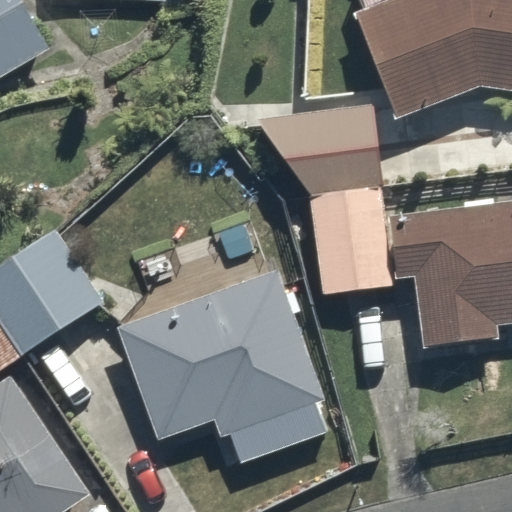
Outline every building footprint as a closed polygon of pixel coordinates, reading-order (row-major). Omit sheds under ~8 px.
[(34,0),(0,0),(0,91),(63,62),(34,0)] [(511,0),(376,0),(351,10),(395,111),(478,87),(511,93),(511,0)] [(311,193),(385,184),(375,102),(267,115),(311,193)] [(385,184),(311,193),(325,302),(398,293),(390,226),(385,184)] [(423,345),(511,334),(511,211),(390,226),(398,293),(417,290),(423,345)] [(0,260),(0,308),(27,351),(113,295),(65,220),(0,260)] [(329,433),(278,255),(109,303),(149,443),(220,423),(231,461),(329,433)] [(0,367),(27,351),(0,308),(0,367)] [(0,511),(67,511),(91,498),(16,379),(0,388),(0,511)]
